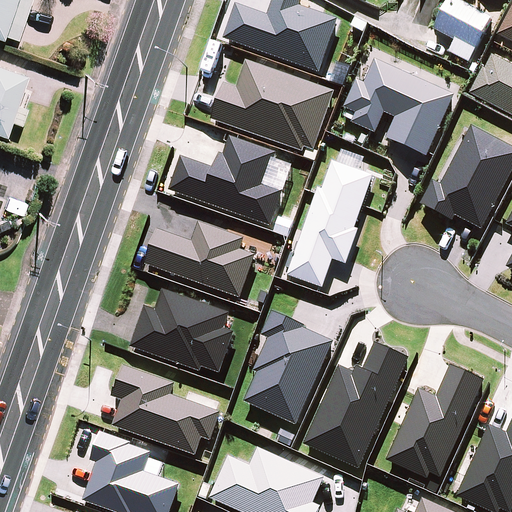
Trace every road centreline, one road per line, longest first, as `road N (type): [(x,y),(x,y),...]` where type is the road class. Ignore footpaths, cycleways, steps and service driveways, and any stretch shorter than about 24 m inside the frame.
road 1 (secondary): [(160,0),(45,325)]
road 2 (secondary): [(45,325),(0,459)]
